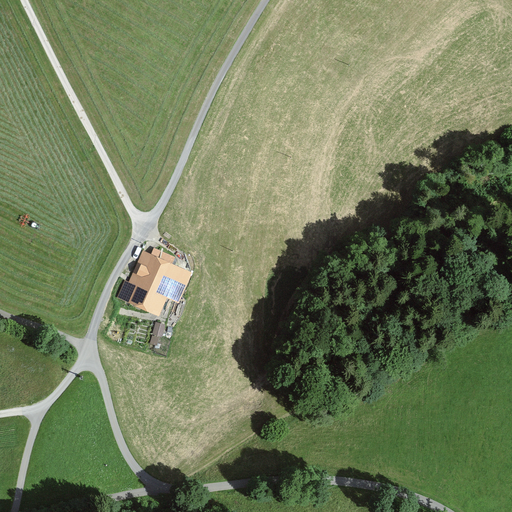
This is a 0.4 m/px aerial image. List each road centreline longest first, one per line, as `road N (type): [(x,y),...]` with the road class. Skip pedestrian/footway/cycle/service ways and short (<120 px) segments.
road 1 (unclassified): [(441,511),(397,489),(314,473),(184,480)]
road 2 (unclassified): [(265,0),(160,207),(142,225)]
road 3 (residential): [(142,225),(22,0)]
road 4 (unclassified): [(85,347),(75,370),(38,405),(6,511)]
road 5 (unclassified): [(184,480),(141,473),(116,436),(85,347)]
road 6 (unclassified): [(142,225),(85,347)]
